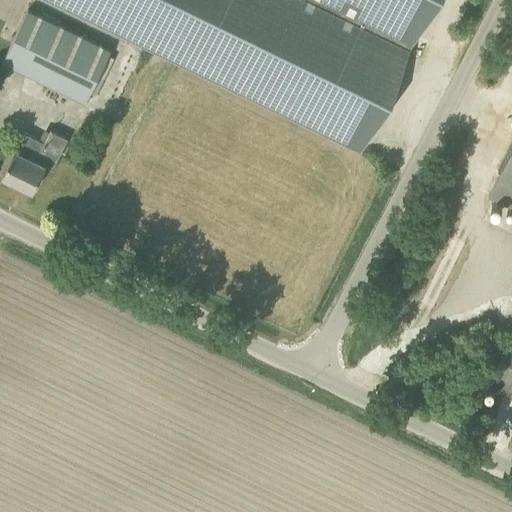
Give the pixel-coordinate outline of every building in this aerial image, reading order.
[(426,0),(53,0),(356,146),(426,0)] [(86,101),(92,89),(98,92),(115,57),(109,54),(111,49),(50,20),(28,9),(2,61),(86,101)] [(51,129),(45,142),(23,132),(2,174),(33,190),(46,165),(53,168),(68,138),(51,129)] [(511,147),(489,195),(511,206),(511,147)] [(511,335),(489,384),(511,395),(511,335)]
